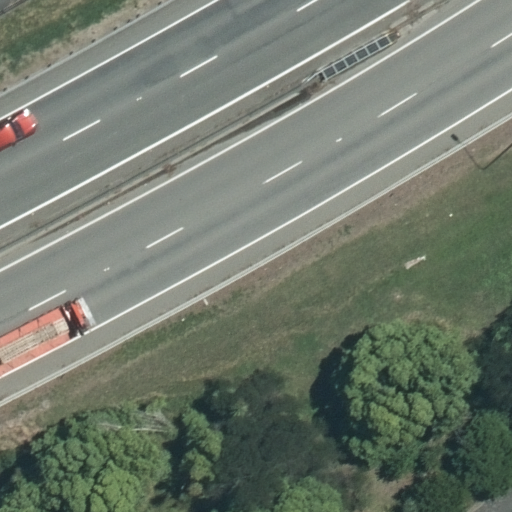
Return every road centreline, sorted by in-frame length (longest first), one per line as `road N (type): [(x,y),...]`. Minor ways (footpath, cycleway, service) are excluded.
road 1 (trunk): [(511,18),(0,316)]
road 2 (trunk): [(0,155),(295,0)]
